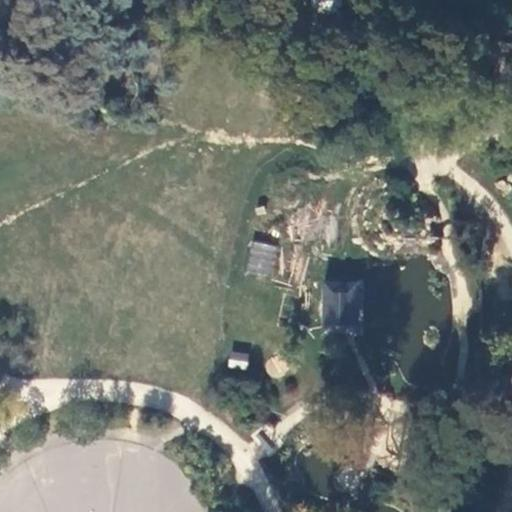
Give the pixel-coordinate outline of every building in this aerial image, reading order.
[(336,9),(339,5),(339,1),(339,0),(310,0),(311,3),(312,8),(315,11),(319,14),(324,15),(329,15),(333,12),(336,9)] [(497,105),(486,106),(478,115),(479,127),(488,134),(500,133),(507,124),(506,112),(497,105)] [(250,242),(247,273),(273,276),(277,244),(250,242)] [(326,280),(322,280),(322,338),(363,338),(363,280),(326,280)] [(265,423),(250,436),(269,457),(284,443),(265,423)]
